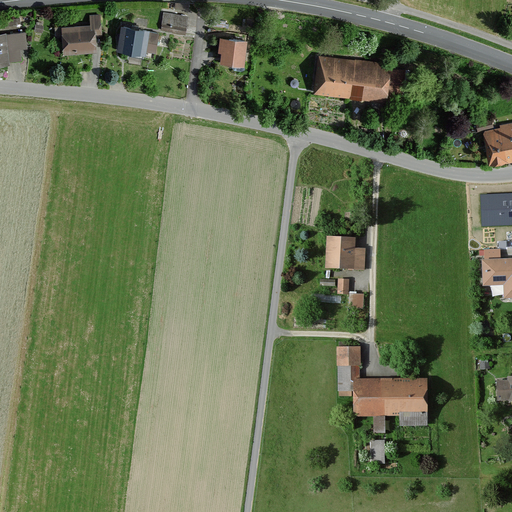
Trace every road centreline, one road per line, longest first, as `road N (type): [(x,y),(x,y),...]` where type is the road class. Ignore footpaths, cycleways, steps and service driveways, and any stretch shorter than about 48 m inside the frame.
road 1 (residential): [(0,91),(172,107),(377,155)]
road 2 (track): [(247,511),(295,133)]
road 3 (residential): [(270,330),(370,334),(377,155)]
road 4 (primary): [(274,0),(392,21),(511,63)]
road 5 (residential): [(377,155),(429,168),(511,172)]
